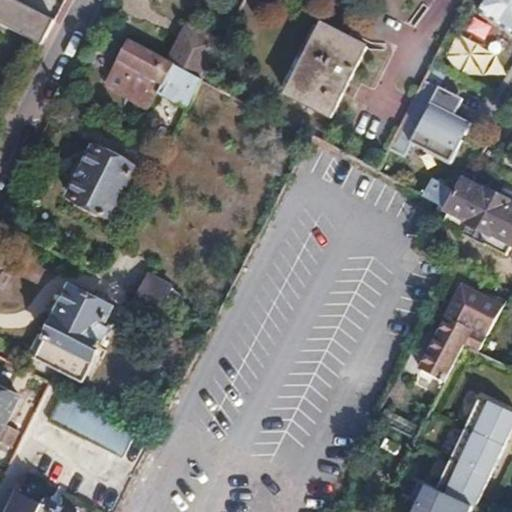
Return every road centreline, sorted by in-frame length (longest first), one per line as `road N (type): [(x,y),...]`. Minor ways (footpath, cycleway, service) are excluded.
road 1 (residential): [(0,159),(80,0)]
road 2 (unknown): [(446,0),(380,127)]
